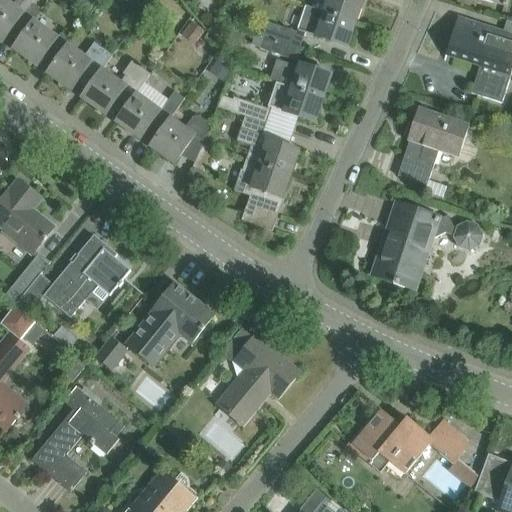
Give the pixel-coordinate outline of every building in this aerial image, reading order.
[(18,42),(33,22),(41,10),(32,4),(34,0),(16,0),(11,6),(1,0),(0,0),(0,39),(3,42),(8,35),(18,42)] [(364,0),(362,0),(327,0),(323,13),(355,24),(362,1),(363,2),(364,0)] [(305,34),(329,42),(348,48),(348,47),(347,46),(355,24),(323,13),(305,7),(297,32),(282,27),(277,41),(300,49),(305,34)] [(448,52),(467,58),(481,62),(470,95),(501,104),(508,82),(511,68),(511,35),(457,19),(444,62),(445,62),(448,52)] [(33,22),(18,42),(13,49),(38,67),(43,59),(53,66),(67,46),(69,42),(60,36),(58,39),(33,22)] [(192,22),(182,36),(195,45),(205,31),(192,22)] [(300,49),(277,41),(263,36),(254,37),(251,45),(259,49),(296,62),(300,49)] [(94,43),(84,58),(67,46),(53,66),(47,74),(72,91),(77,84),(87,90),(101,70),(104,67),(112,56),(94,43)] [(276,83),(276,84),(322,100),(330,77),(331,77),(332,76),(299,65),(298,68),(276,61),(270,81),(276,83)] [(101,70),(87,90),(81,98),(106,116),(112,108),(121,115),(144,83),(149,76),(131,63),(122,76),(124,78),(120,84),(101,70)] [(168,101),(144,83),(121,115),(116,122),(140,140),(146,133),(155,139),(170,119),(178,108),(184,100),(175,93),(168,101)] [(315,122),(322,100),(276,84),(268,109),(233,98),(232,100),(222,96),(218,108),(244,117),(277,128),(283,113),(315,124),(316,123),(315,122)] [(434,165),(439,150),(457,156),(467,126),(420,110),(397,177),(427,187),(434,165)] [(195,163),(202,145),(205,139),(211,126),(199,117),(193,118),(184,130),(170,119),(155,139),(150,147),(175,165),(180,157),(195,163)] [(299,152),(272,143),(277,128),(244,117),(236,142),(251,147),(246,160),(290,175),(298,153),(299,153),(299,152)] [(215,151),(202,145),(195,163),(193,168),(206,173),(215,151)] [(282,198),(290,175),(246,160),(243,171),(241,171),(234,192),(249,197),(243,215),(256,219),(254,226),(272,232),(274,226),(272,226),(281,199),(283,200),(283,198),(282,198)] [(5,196),(0,202),(0,226),(5,231),(5,230),(33,252),(34,251),(53,228),(32,212),(41,201),(17,182),(5,196)] [(437,222),(418,214),(399,206),(387,244),(384,243),(372,276),(411,289),(423,253),(426,254),(431,240),(446,233),(454,236),(453,238),(459,248),(469,252),(479,247),(483,236),(478,225),(466,222),(456,227),(456,228),(452,227),(453,225),(448,216),(437,222)] [(94,236),(53,286),(41,275),(15,306),(26,316),(27,317),(44,297),(71,319),(97,287),(109,297),(118,287),(120,288),(123,284),(121,283),(130,271),(115,258),(117,255),(94,236)] [(34,260),(4,298),(15,306),(41,275),(50,264),(34,251),(33,252),(30,256),(34,260)] [(191,345),(199,335),(214,316),(174,284),(125,346),(153,368),(179,336),(191,345)] [(26,316),(15,306),(0,324),(20,341),(34,322),(27,317),(26,316)] [(77,340),(62,327),(53,338),(69,350),(77,340)] [(232,363),(233,364),(234,362),(246,372),(218,406),(242,426),(271,392),(278,398),(299,373),(255,337),(240,355),(238,354),(232,363)] [(8,428),(20,412),(24,408),(0,388),(0,382),(26,350),(10,338),(0,350),(0,418),(8,425),(7,427),(8,428)] [(112,372),(128,352),(111,338),(94,359),(112,372)] [(63,376),(72,384),(85,369),(75,361),(63,376)] [(66,490),(79,475),(83,470),(67,456),(83,436),(106,455),(119,440),(116,438),(124,427),(77,388),(64,403),(73,411),(31,461),(66,490)] [(352,446),(367,459),(371,462),(369,465),(380,474),(389,463),(404,475),(430,446),(429,437),(407,419),(400,427),(381,411),(352,446)] [(479,479),(457,460),(464,452),(472,443),(443,420),(429,437),(430,446),(453,465),(448,471),(474,493),(475,492),(479,479)] [(511,511),(511,467),(502,464),(503,461),(488,455),(479,479),(475,492),(500,501),(496,511),(511,511)] [(186,511),(196,501),(199,497),(188,488),(188,480),(180,474),(173,482),(161,472),(127,511),(186,511)] [(344,511),(332,501),(322,511),(344,511)]
